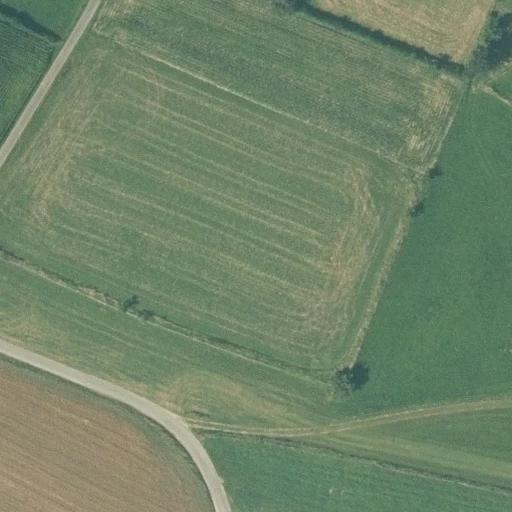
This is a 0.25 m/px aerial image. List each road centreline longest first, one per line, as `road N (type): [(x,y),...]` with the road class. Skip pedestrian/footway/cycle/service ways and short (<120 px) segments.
road 1 (track): [(175,408),(316,420),(511,391)]
road 2 (residential): [(0,340),(175,408),(216,463),(232,511)]
road 3 (residential): [(91,0),(0,153)]
